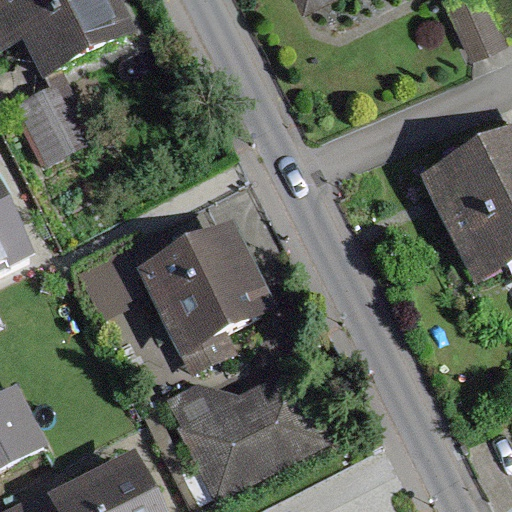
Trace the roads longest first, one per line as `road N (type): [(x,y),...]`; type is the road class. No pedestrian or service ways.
road 1 (residential): [(300,180),(458,511)]
road 2 (residential): [(300,180),(511,87)]
road 3 (residential): [(209,0),(300,180)]
